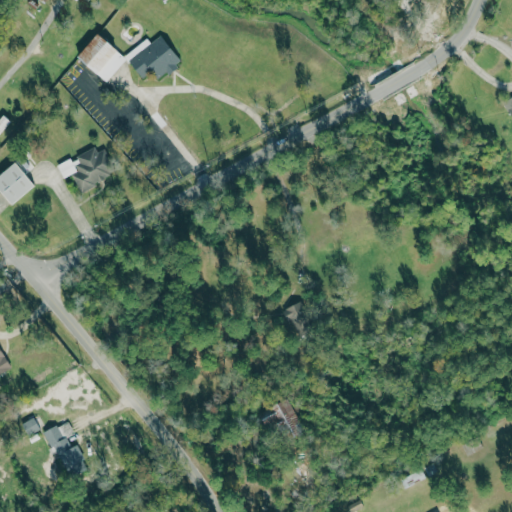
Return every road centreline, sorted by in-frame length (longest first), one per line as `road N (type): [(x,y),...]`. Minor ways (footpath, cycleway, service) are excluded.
road 1 (residential): [(37,279),(422,67),(450,48),(480,0)]
road 2 (residential): [(227,511),(144,400),(0,238)]
